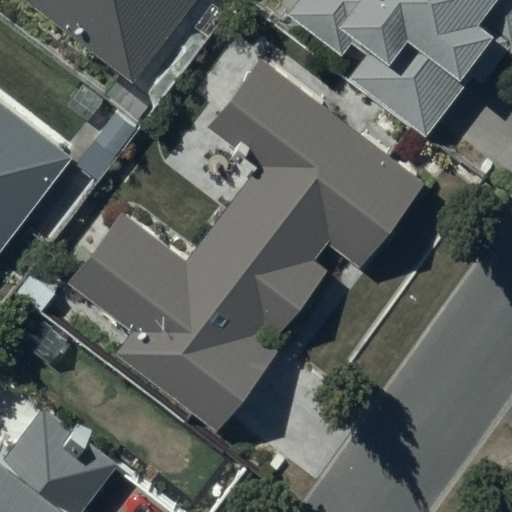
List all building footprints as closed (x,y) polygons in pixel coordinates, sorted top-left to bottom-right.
[(47,0),(142,72),(197,0),(47,0)] [(511,0),(301,0),(298,5),(372,59),(365,69),(466,143),(511,80),(511,0)] [(224,119),(270,153),(200,251),(135,204),(84,276),(147,322),(129,347),(232,421),(294,336),(284,329),(294,316),(301,322),(341,266),(330,258),(348,234),(383,259),(445,172),(274,49),(224,119)] [(0,263),(87,145),(0,81),(0,263)] [(2,428),(0,430),(0,511),(111,511),(104,506),(138,463),(56,400),(23,443),(2,428)]
